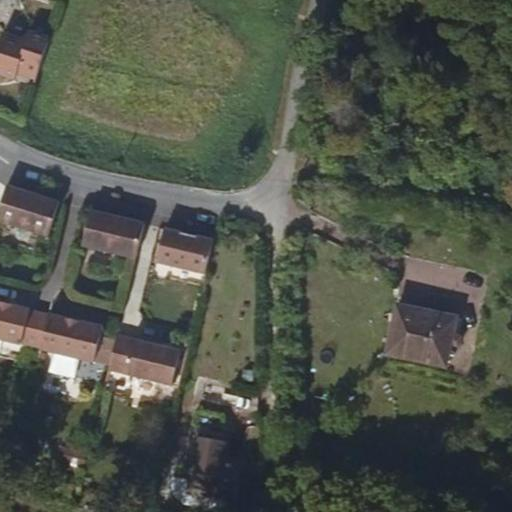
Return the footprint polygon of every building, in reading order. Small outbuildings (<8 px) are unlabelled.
[(21,68),(38,74),(48,40),(31,34),(29,43),(3,36),(0,44),(0,75),(16,81),(18,76),(21,68)] [(18,76),(35,82),(38,74),(21,68),(18,76)] [(58,203),(6,187),(0,206),(0,222),(48,237),(58,203)] [(132,261),(141,226),(123,221),(88,212),(77,247),(132,261)] [(203,276),(207,248),(160,233),(153,264),(203,276)] [(453,358),(462,310),(399,297),(389,344),(453,358)] [(21,345),(41,350),(49,317),(29,313),(29,311),(0,304),(0,351),(3,341),(21,346),(21,345)] [(41,350),(42,350),(95,364),(98,350),(105,352),(108,340),(101,338),(103,329),(48,316),(49,317),(41,350)] [(119,338),(112,373),(177,385),(184,351),(119,338)] [(192,422),(191,427),(220,434),(221,429),(192,422)] [(220,434),(191,427),(181,466),(227,477),(237,438),(220,434)] [(81,469),(82,446),(60,445),(59,468),(81,469)]
